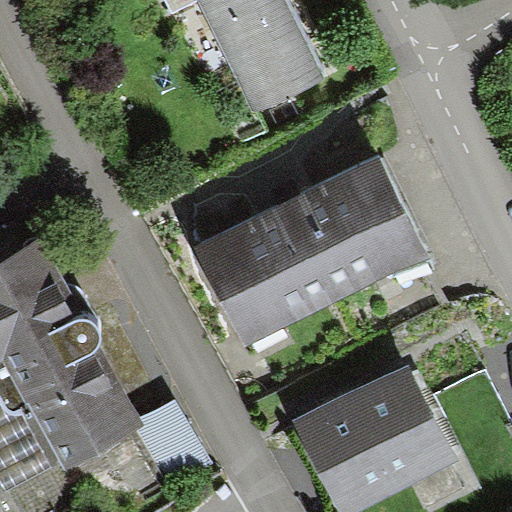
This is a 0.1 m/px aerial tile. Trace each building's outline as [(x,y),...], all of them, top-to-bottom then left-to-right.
[(317,87),(273,0),(184,0),(246,122),(317,87)] [(415,260),(373,169),(188,251),(229,343),(415,260)] [(28,271),(0,286),(0,362),(3,361),(65,472),(121,441),(28,271)] [(444,360),(307,422),(348,511),(370,511),(489,458),(444,360)] [(146,416),(180,477),(220,455),(187,394),(146,416)]
